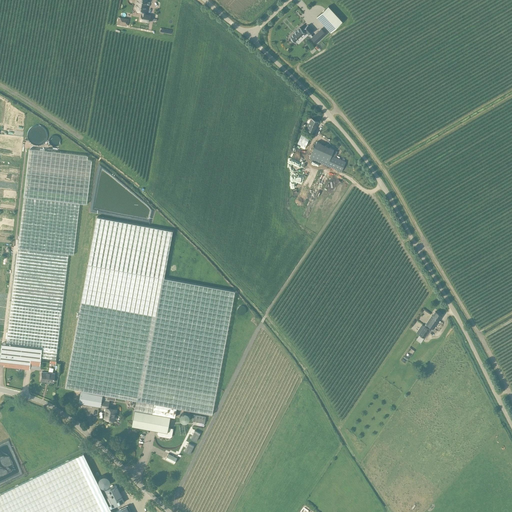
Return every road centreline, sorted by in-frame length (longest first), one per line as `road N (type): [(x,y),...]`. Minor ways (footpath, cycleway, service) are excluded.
road 1 (unclassified): [(511,425),(373,171),(316,100),(248,36)]
road 2 (unclassified): [(169,511),(72,421),(0,390)]
